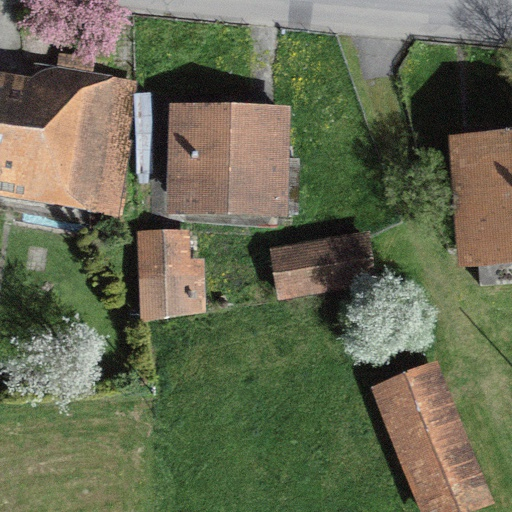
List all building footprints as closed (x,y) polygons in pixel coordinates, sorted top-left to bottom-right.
[(0,195),(127,211),(142,84),(0,66),(0,195)] [(299,106),(178,103),(175,212),(296,215),(299,106)] [(511,286),(511,120),(465,124),(479,290),(511,286)] [(195,233),(139,236),(142,318),(215,316),(213,260),(196,261),(195,233)] [(366,234),(273,251),(283,307),(377,290),(366,234)] [(497,511),(445,370),(379,394),(422,511),(497,511)]
